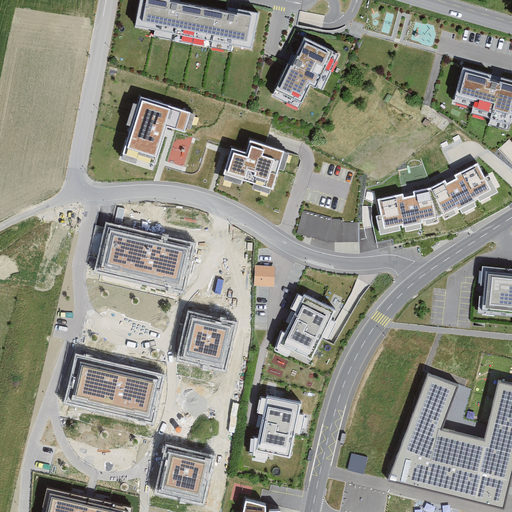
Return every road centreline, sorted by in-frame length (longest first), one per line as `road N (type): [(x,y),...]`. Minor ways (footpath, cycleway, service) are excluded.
road 1 (residential): [(418,279),(398,262),(347,264),(303,253),(192,195),(77,196)]
road 2 (secondary): [(311,511),(352,365),(379,319),(418,279)]
road 3 (residential): [(106,0),(77,196)]
